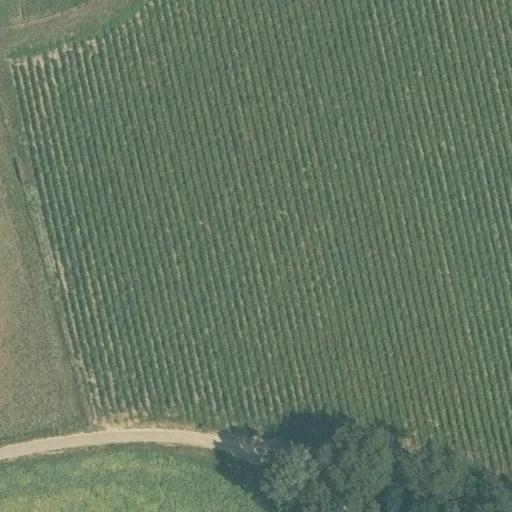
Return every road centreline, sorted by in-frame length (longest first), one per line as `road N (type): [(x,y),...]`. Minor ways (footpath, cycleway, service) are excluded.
road 1 (unclassified): [(359,511),(234,446),(200,439),(91,437),(0,454)]
road 2 (track): [(511,503),(303,453),(251,454)]
